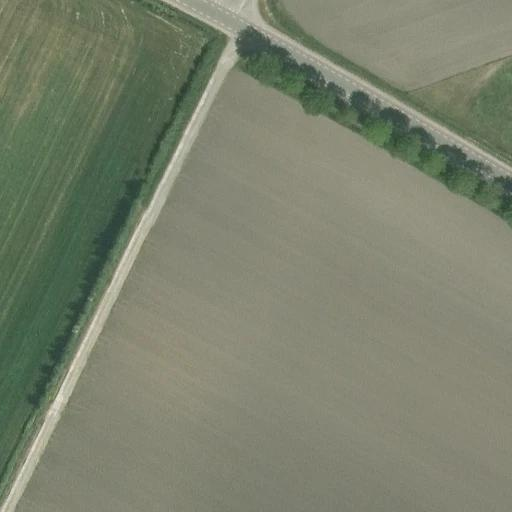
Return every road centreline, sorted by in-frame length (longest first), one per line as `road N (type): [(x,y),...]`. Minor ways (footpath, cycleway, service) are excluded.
road 1 (track): [(4,511),(241,23)]
road 2 (tertiary): [(511,188),(197,0)]
